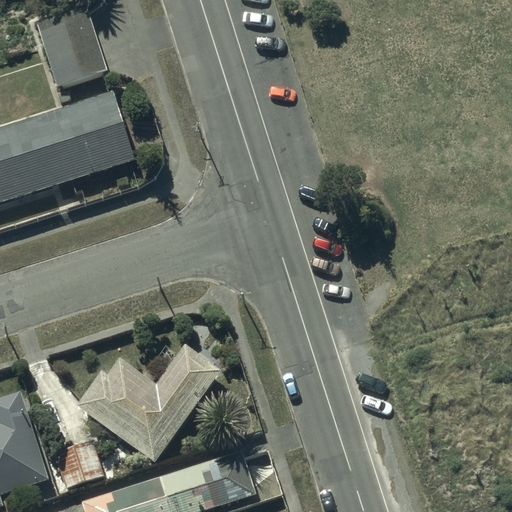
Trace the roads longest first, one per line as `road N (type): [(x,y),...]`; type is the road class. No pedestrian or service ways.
road 1 (residential): [(270,218),(365,511)]
road 2 (residential): [(270,218),(0,306)]
road 3 (residential): [(201,0),(270,218)]
